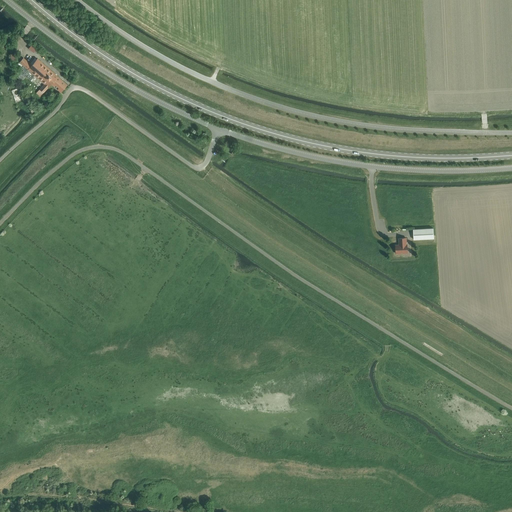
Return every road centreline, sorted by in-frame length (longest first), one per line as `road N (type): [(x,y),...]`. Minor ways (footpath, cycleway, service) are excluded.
road 1 (secondary): [(511,155),(375,154),(263,130),(151,83),(31,0)]
road 2 (unclassified): [(511,132),(368,126),(261,101),(158,55),(77,0)]
road 3 (unclassified): [(0,161),(73,87),(193,167),(203,167),(220,129)]
road 4 (unclassified): [(511,168),(372,166),(220,129)]
road 5 (unclassified): [(220,129),(123,83),(6,0)]
